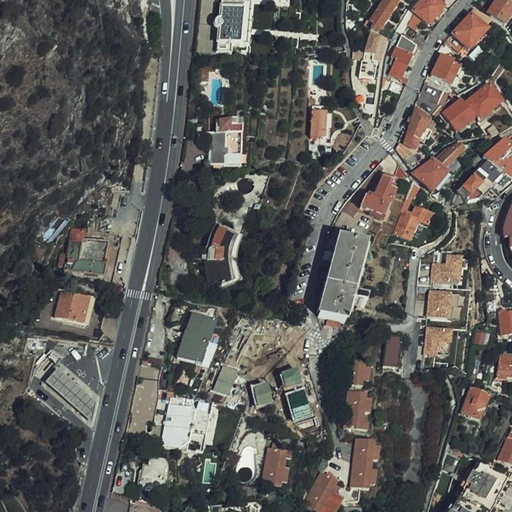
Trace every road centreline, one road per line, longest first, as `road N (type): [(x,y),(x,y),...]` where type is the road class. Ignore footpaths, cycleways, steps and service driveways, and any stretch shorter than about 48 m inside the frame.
road 1 (primary): [(99,511),(170,184),(191,0)]
road 2 (primary): [(167,109),(85,511)]
road 3 (residential): [(468,0),(431,46),(389,134),(324,213),(309,299)]
